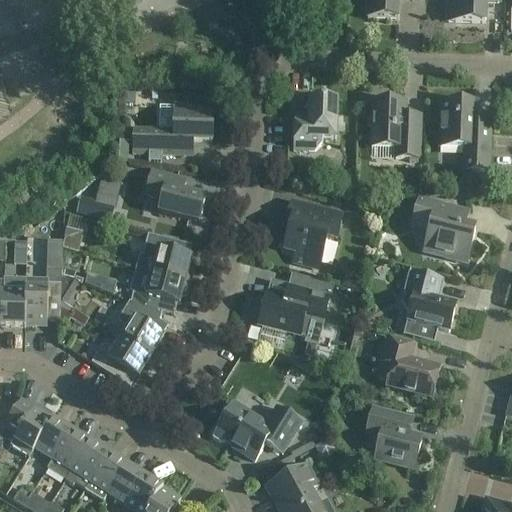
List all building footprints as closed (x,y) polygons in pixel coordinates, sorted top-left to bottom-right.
[(398,23),(398,1),(412,2),(411,0),(372,0),(373,5),(367,5),(367,22),(398,23)] [(461,0),(461,3),(448,3),(447,24),(484,25),(485,5),(498,5),(498,0),(461,0)] [(326,98),(309,98),(309,112),(311,115),(307,119),(306,118),(294,118),(293,153),(315,154),(321,148),(321,142),(336,143),(337,103),(326,102),(326,98)] [(405,105),(373,104),(371,150),(395,151),(395,161),(419,162),(420,126),(405,126),(405,105)] [(441,106),(441,123),(440,150),(464,151),(463,173),(489,174),(491,122),(474,122),(474,104),(461,104),(461,106),(441,106)] [(212,118),(203,118),(203,109),(175,108),(175,117),(174,117),(173,132),(132,131),(131,157),(148,157),(148,163),(160,164),(161,157),(193,159),(194,143),(212,144),(212,118)] [(118,178),(127,178),(128,151),(119,151),(118,162),(118,178)] [(144,199),(162,203),(158,215),(200,226),(206,201),(183,195),(187,182),(151,173),(144,199)] [(95,204),(80,200),(76,217),(111,226),(115,209),(95,204)] [(424,233),(428,239),(424,255),(466,266),(475,232),(466,230),(470,213),(418,200),(410,230),(424,233)] [(291,205),(286,224),(291,226),(284,252),(296,255),(293,265),(318,271),(327,237),(337,240),(342,219),(291,205)] [(151,275),(191,285),(194,273),(189,267),(191,260),(180,258),(183,246),(147,237),(142,256),(147,262),(154,263),(151,275)] [(14,254),(27,255),(27,245),(15,245),(14,254)] [(32,280),(32,267),(19,267),(19,280),(32,280)] [(59,323),(60,298),(61,272),(53,272),(48,277),(48,291),(25,291),(25,294),(24,326),(25,326),(47,326),(47,323),(59,323)] [(408,274),(404,293),(401,303),(414,325),(449,334),(454,315),(448,305),(435,301),(432,296),(436,281),(408,274)] [(181,300),(188,298),(191,285),(151,275),(148,287),(141,285),(134,287),(130,305),(129,304),(160,324),(161,324),(163,315),(165,316),(168,304),(179,307),(181,300)] [(4,281),(4,283),(3,329),(25,329),(25,326),(24,326),(25,294),(25,291),(25,282),(4,281)] [(300,291),(297,305),(266,297),(258,327),(299,337),(304,318),(323,323),(329,298),(300,291)] [(163,340),(153,334),(160,324),(129,304),(118,321),(121,328),(127,332),(121,342),(156,364),(163,353),(159,347),(163,340)] [(0,331),(0,341),(29,342),(29,332),(0,331)] [(386,389),(432,400),(439,370),(411,363),(415,348),(387,341),(383,359),(381,366),(392,368),(386,389)] [(142,374),(149,375),(156,364),(121,342),(114,352),(108,348),(101,349),(91,366),(122,385),(128,375),(138,381),(142,374)] [(263,359),(282,365),(286,349),(268,344),(263,359)] [(10,448),(29,460),(34,452),(50,425),(50,424),(32,413),(34,410),(21,402),(17,408),(4,430),(16,438),(10,448)] [(334,405),(326,406),(325,413),(330,416),(334,416),(336,412),(334,405)] [(0,441),(2,442),(2,433),(4,430),(17,408),(0,407),(0,441)] [(277,411),(266,427),(234,407),(222,426),(216,427),(211,435),(212,441),(220,446),(226,444),(242,454),(241,456),(254,464),(265,447),(282,457),(301,426),(277,411)] [(422,439),(406,435),(403,431),(406,420),(372,412),(367,433),(375,435),(373,443),(375,447),(378,447),(375,461),(414,471),(422,439)] [(52,463),(71,433),(52,421),(50,424),(50,425),(34,452),(52,463)] [(65,483),(89,445),(71,433),(52,463),(47,471),(65,483)] [(85,492),(107,456),(89,445),(65,483),(73,488),(74,486),(85,492)] [(103,504),(107,497),(126,467),(107,456),(85,492),(103,504)] [(126,509),(144,479),(126,467),(107,497),(126,509)] [(330,511),(326,503),(318,507),(311,493),(319,489),(307,468),(270,488),(283,511),(330,511)] [(126,509),(131,511),(148,511),(161,493),(163,490),(144,479),(126,509)] [(23,509),(28,502),(28,501),(30,497),(20,490),(12,503),(23,509)] [(184,511),(178,508),(179,505),(161,493),(148,511),(184,511)] [(28,502),(23,509),(27,511),(35,511),(38,508),(28,502)] [(511,511),(511,509),(487,503),(484,511),(511,511)]
